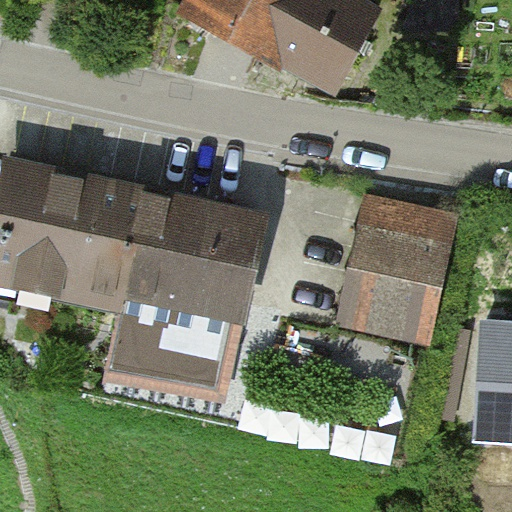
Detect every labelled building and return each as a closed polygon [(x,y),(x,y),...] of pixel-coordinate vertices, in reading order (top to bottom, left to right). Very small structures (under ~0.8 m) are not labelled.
[(210,0),(204,12),(269,49),(296,0),(210,0)] [(349,0),(296,0),(269,49),(335,86),(376,15),(349,0)] [(147,197),(14,168),(0,233),(0,288),(121,315),(128,288),(147,197)] [(263,222),(147,197),(128,288),(230,310),(226,329),(257,336),(264,303),(246,299),(263,222)] [(457,220),(369,200),(343,319),(431,338),(457,220)] [(472,333),(457,330),(440,417),(455,420),(472,333)] [(511,345),(488,344),(483,434),(511,435),(511,345)]
